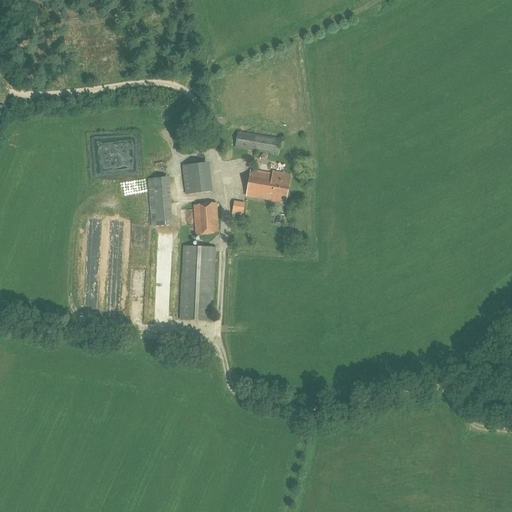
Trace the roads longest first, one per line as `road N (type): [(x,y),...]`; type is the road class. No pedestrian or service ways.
road 1 (track): [(511,296),(467,342),(441,387),(321,412),(237,393),(221,344),(223,191),(209,122),(180,93)]
road 2 (track): [(301,35),(309,256),(239,253),(229,327),(221,329)]
road 3 (track): [(395,0),(180,93)]
road 4 (track): [(180,93),(107,87),(0,94)]
